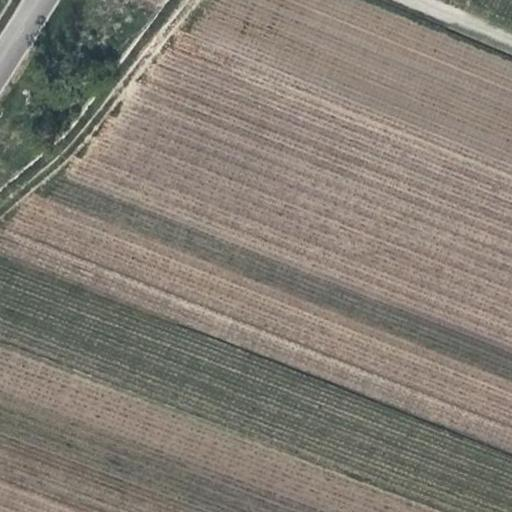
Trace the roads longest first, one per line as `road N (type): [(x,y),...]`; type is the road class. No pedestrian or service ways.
road 1 (track): [(190,0),(116,103),(0,215)]
road 2 (track): [(511,49),(390,0)]
